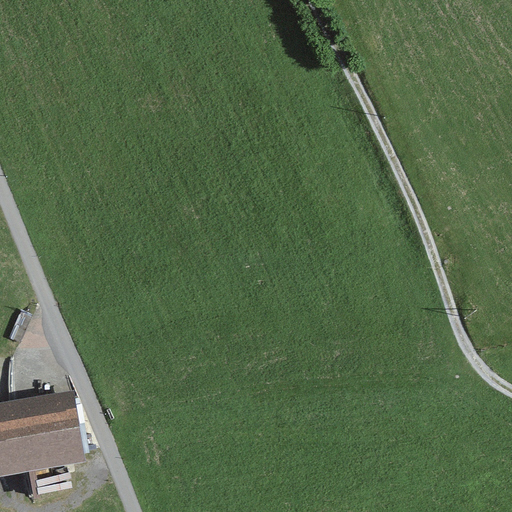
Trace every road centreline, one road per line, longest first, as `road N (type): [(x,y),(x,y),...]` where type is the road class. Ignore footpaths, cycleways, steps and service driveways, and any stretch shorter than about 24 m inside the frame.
road 1 (unclassified): [(313,0),(423,225),(463,341),(511,391)]
road 2 (unclassified): [(134,511),(0,182)]
